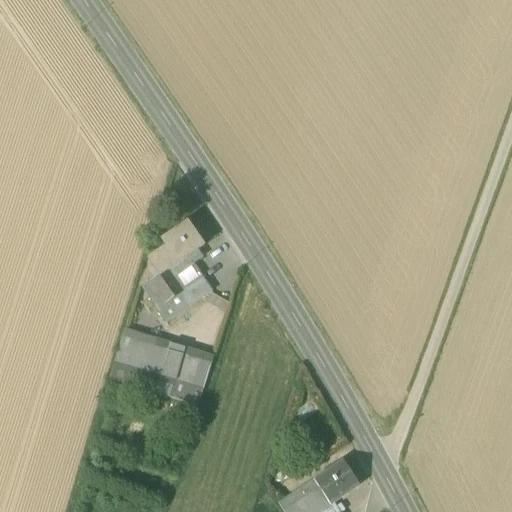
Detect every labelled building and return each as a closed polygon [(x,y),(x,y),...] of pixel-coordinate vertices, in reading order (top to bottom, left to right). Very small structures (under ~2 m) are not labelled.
[(188,223),(162,240),(167,247),(149,260),(159,275),(160,276),(188,257),(204,246),(188,223)] [(211,291),(188,257),(160,276),(159,275),(143,287),(167,322),(211,291)] [(211,364),(122,337),(109,380),(198,407),(211,364)] [(330,504),(357,486),(342,462),(314,481),(330,504)] [(334,511),(330,504),(314,481),(267,511),(334,511)]
